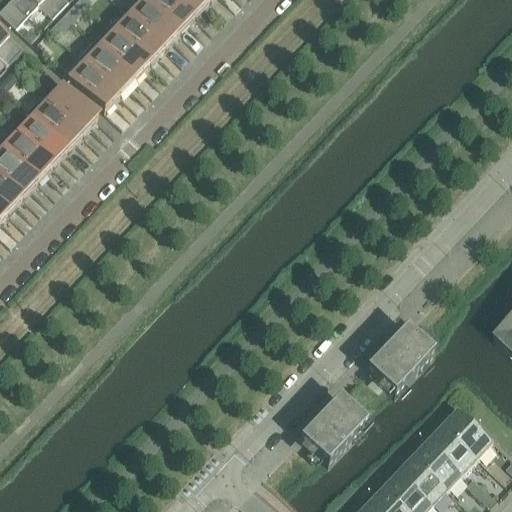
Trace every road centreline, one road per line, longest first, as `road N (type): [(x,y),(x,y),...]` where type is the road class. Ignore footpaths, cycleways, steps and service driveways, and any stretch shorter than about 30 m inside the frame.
road 1 (residential): [(219,479),(511,172)]
road 2 (residential): [(266,0),(0,283)]
